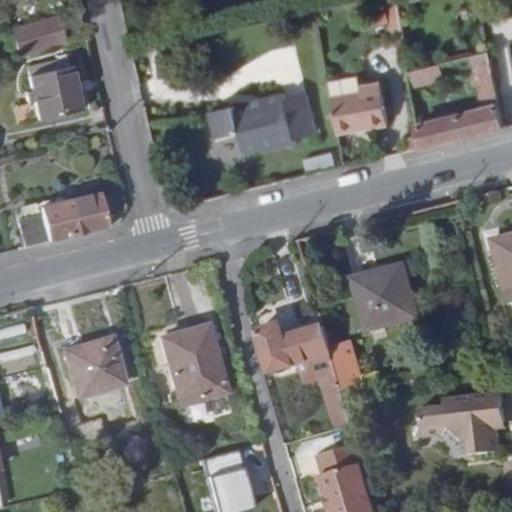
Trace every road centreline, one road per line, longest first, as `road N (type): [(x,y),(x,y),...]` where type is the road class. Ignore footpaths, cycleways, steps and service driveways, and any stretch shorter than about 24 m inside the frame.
road 1 (unclassified): [(218,229),(511,155)]
road 2 (residential): [(218,229),(291,511)]
road 3 (residential): [(96,0),(154,244)]
road 4 (unclassified): [(0,284),(154,244)]
